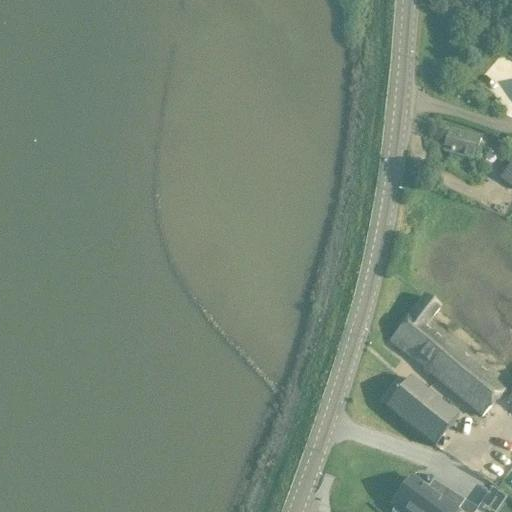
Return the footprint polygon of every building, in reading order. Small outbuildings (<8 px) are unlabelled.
[(450,132),(444,153),(475,162),(481,140),(450,132)] [(511,164),(500,179),(511,187),(511,148),(511,149),(505,159),(511,164)] [(439,311),(423,299),(390,343),(482,420),(510,386),(430,321),(439,311)] [(434,448),(437,445),(458,420),(409,380),(386,409),(434,448)] [(410,478),(390,508),(394,510),(393,511),(455,511),(462,502),(446,492),(442,499),(410,478)]
